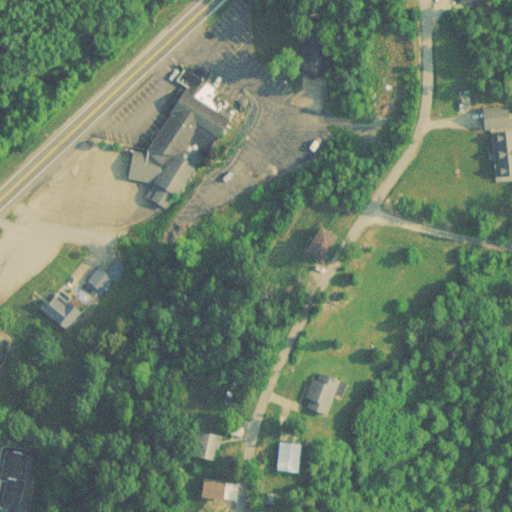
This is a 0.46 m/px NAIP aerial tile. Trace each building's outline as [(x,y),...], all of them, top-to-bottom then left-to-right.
[(325,74),(325,26),(303,26),(303,74),(325,74)] [(128,179),(148,182),(146,197),(168,210),(220,125),(178,99),(146,152),(133,150),(128,179)] [(511,105),(489,107),(494,180),(511,179),(511,105)] [(325,262),(342,236),(325,225),(308,252),(325,262)] [(110,280),(103,272),(93,281),(100,289),(110,280)] [(82,312),(58,287),(39,306),(63,330),(82,312)] [(334,415),(346,379),(318,370),(306,406),(334,415)] [(215,460),(223,437),(205,431),(197,454),(215,460)] [(303,472),(304,443),(281,442),(280,471),(303,472)] [(1,503),(15,504),(18,475),(25,476),(27,453),(6,451),(1,503)]
